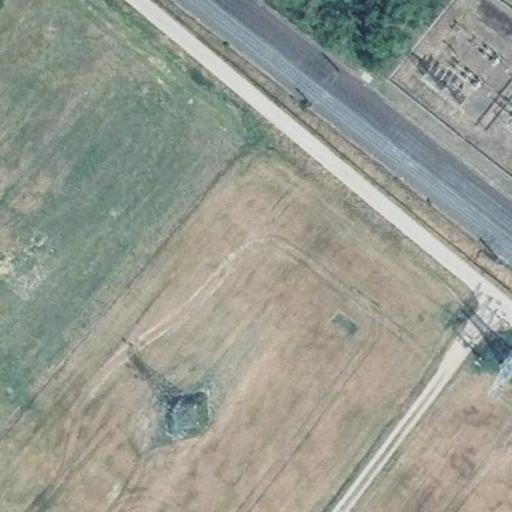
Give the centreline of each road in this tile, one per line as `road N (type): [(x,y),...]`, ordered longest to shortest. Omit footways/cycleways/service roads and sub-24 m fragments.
road 1 (track): [(511,309),(132,0)]
road 2 (track): [(500,300),(336,511)]
